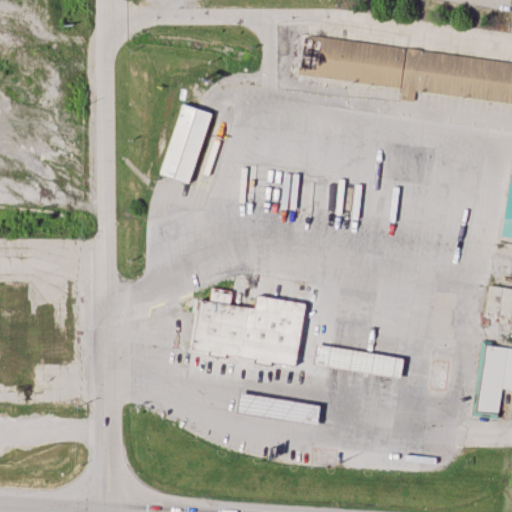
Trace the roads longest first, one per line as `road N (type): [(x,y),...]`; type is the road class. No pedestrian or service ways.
road 1 (residential): [(110,511),(104,0)]
road 2 (trunk): [(163,511),(0,502)]
